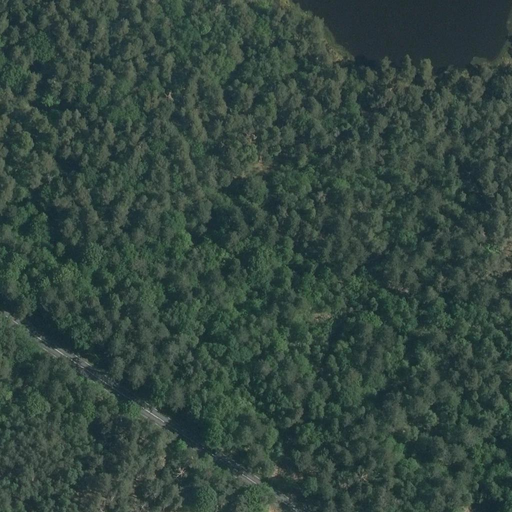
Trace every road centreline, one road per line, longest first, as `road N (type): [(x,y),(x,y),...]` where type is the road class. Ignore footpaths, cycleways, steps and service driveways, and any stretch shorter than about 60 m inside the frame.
road 1 (unknown): [(149,0),(170,55),(169,197),(188,233),(241,261),(285,271),(351,310),(332,331),(317,389),(272,482)]
road 2 (primary): [(297,511),(0,312)]
